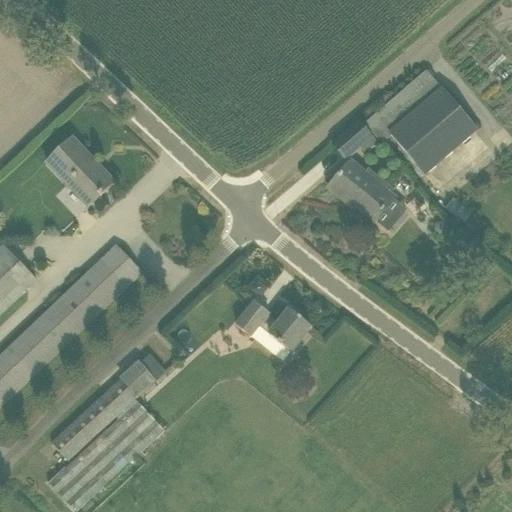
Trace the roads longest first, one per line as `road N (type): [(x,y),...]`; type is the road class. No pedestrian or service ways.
road 1 (unclassified): [(0,480),(53,412),(253,225)]
road 2 (unclassified): [(511,423),(253,225)]
road 3 (unclassified): [(236,209),(478,0)]
road 4 (unclassified): [(236,209),(17,0)]
